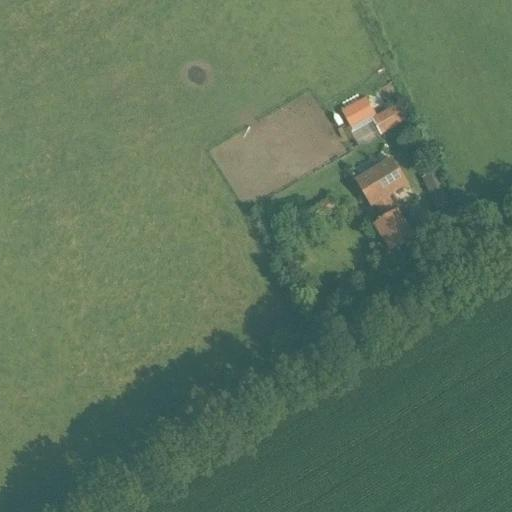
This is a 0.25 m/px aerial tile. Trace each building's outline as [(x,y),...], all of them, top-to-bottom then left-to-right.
[(372,117),(375,118),(376,117),(366,99),(341,112),(351,130),(370,118),(372,117)] [(375,118),(371,120),(381,137),(408,121),(398,104),(376,117),(375,118)] [(397,213),(389,200),(408,187),(391,159),(352,183),(370,210),(375,207),(384,222),(374,228),(391,254),(414,240),(397,213)] [(438,171),(435,164),(422,170),(426,178),(422,180),(435,210),(454,202),(440,171),(438,171)] [(313,231),(341,214),(331,196),(303,213),(313,231)]
